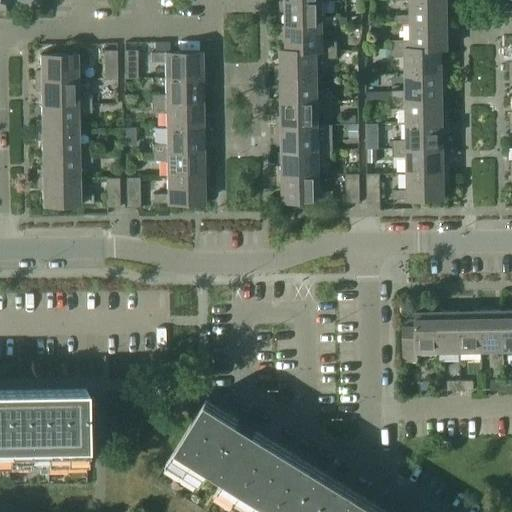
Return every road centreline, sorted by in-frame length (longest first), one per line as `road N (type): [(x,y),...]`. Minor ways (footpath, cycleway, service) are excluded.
road 1 (residential): [(0,252),(124,249),(190,263),(273,262),(326,245),(367,245)]
road 2 (unclassified): [(369,470),(367,245)]
road 3 (residential): [(0,37),(209,33)]
road 4 (unclassified): [(369,470),(243,391)]
road 5 (residential): [(367,245),(511,242)]
